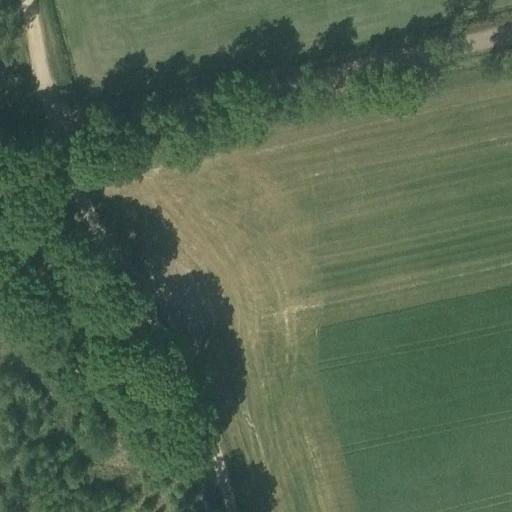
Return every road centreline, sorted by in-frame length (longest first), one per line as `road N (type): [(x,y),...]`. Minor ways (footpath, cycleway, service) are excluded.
road 1 (track): [(511,32),(63,131),(31,0)]
road 2 (track): [(235,511),(181,368),(138,296),(63,131)]
